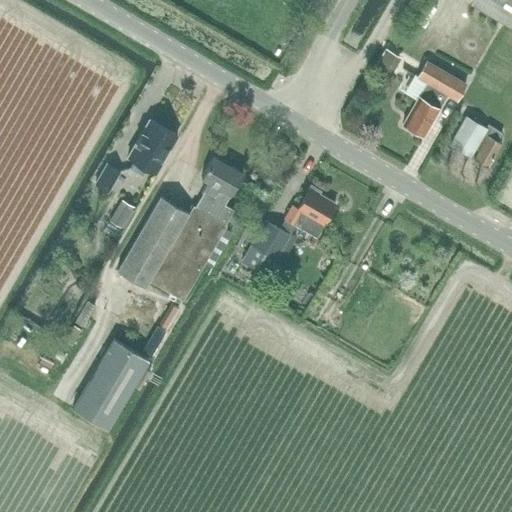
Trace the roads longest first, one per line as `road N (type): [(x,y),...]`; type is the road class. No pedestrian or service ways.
road 1 (unclassified): [(511,248),(291,119)]
road 2 (unclassified): [(291,119),(84,0)]
road 3 (unclassified): [(291,119),(362,0)]
